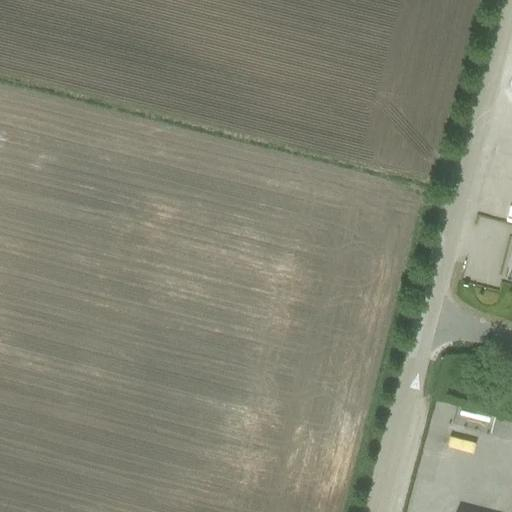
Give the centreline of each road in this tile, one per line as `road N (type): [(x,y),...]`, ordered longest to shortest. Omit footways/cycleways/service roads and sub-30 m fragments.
road 1 (unclassified): [(426,318),(509,0)]
road 2 (unclassified): [(375,511),(426,318)]
